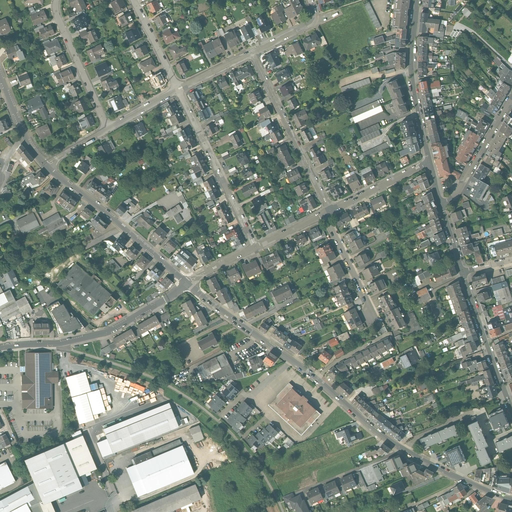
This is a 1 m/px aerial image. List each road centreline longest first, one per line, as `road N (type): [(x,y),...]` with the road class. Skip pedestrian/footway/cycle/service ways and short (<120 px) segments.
road 1 (residential): [(186,283),(382,437),(511,500)]
road 2 (residential): [(186,283),(116,328),(0,348)]
road 3 (residential): [(42,163),(186,283)]
road 4 (residential): [(177,88),(256,248)]
road 5 (residential): [(329,210),(251,53)]
road 6 (residential): [(428,162),(412,83),(416,0)]
road 7 (residential): [(511,413),(463,271)]
road 8 (residential): [(107,128),(56,0)]
road 9 (residential): [(511,100),(442,208)]
